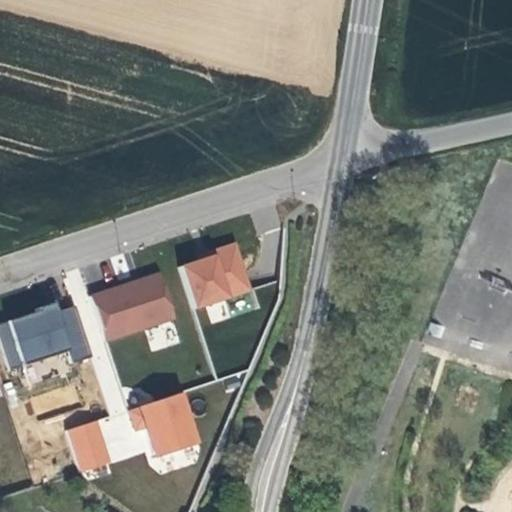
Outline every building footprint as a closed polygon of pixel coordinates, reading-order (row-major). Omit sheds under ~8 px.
[(177,268),(192,311),(253,291),(237,242),(216,249),(218,254),(207,258),(177,268)] [(138,281),(93,296),(107,341),(175,318),(160,274),(138,281)] [(59,312),(58,306),(0,324),(0,343),(8,368),(68,349),(72,364),(92,358),(76,307),(59,312)] [(178,395),(126,412),(133,428),(143,428),(154,458),(194,445),(178,395)] [(94,422),(66,431),(80,474),(109,465),(94,422)]
